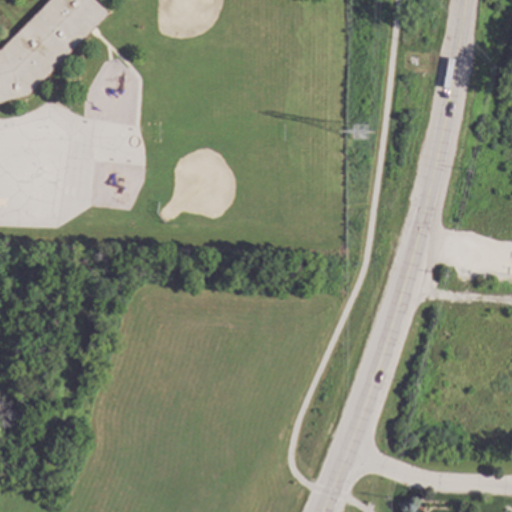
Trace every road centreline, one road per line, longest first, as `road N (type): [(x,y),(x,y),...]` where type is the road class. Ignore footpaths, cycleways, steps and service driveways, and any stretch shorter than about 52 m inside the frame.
road 1 (secondary): [(463,0),(409,264),(349,456),(320,511)]
road 2 (residential): [(349,456),(431,485),(511,487)]
